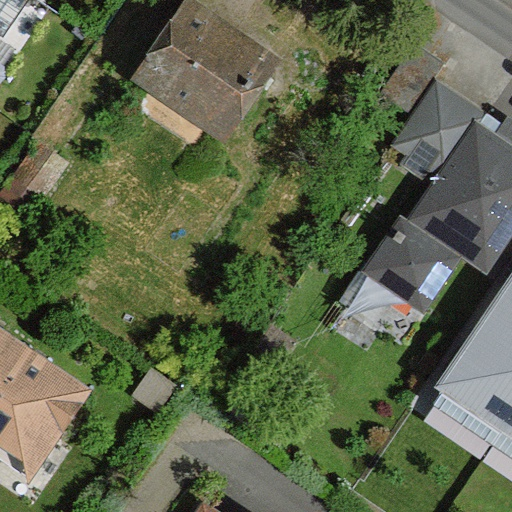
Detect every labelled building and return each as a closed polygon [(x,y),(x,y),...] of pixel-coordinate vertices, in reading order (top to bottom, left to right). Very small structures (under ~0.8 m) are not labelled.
[(150,77),(225,128),(270,63),(195,11),(150,77)] [(416,116),(438,83),(449,67),(419,47),(386,94),(416,116)] [(446,175),(477,131),(489,116),(438,83),(416,116),(397,144),(446,175)] [(511,121),(509,119),(493,142),(511,154),(511,121)] [(511,154),(493,142),(477,131),(446,175),(382,268),(425,298),(458,249),(490,270),(492,267),(511,237),(511,154)] [(511,275),(440,380),(511,429),(511,275)] [(0,330),(0,437),(26,455),(45,427),(58,435),(89,391),(0,330)] [(175,390),(153,375),(141,393),(162,408),(175,390)]
